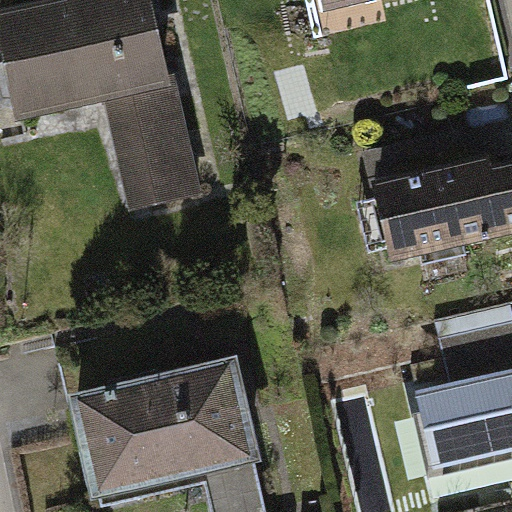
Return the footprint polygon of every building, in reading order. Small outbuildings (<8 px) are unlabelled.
[(148,0),(52,0),(0,12),(0,116),(1,122),(113,96),(141,214),(195,201),(148,0)] [(303,0),(307,19),(399,0),(303,0)] [(511,157),(511,154),(357,185),(374,268),(511,239),(511,157)] [(239,356),(69,396),(93,499),(102,497),(105,509),(204,486),(209,511),(267,511),(256,464),(264,462),(239,356)] [(511,376),(400,402),(417,476),(511,454),(511,376)]
